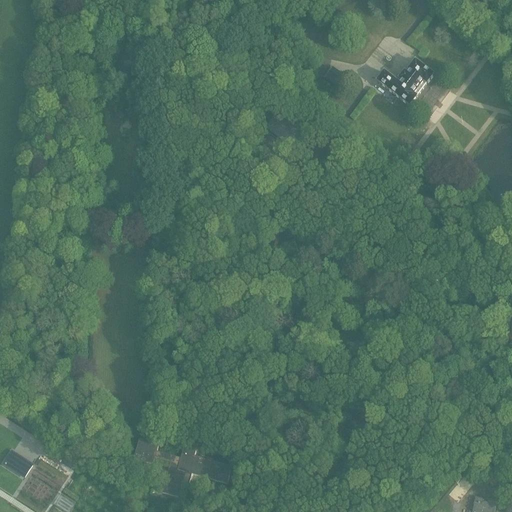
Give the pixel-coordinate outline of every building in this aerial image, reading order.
[(435,66),(431,66),(421,58),(414,68),(416,70),(413,73),(410,70),(409,71),(407,70),(403,75),(405,76),(404,77),(407,80),(404,83),(389,71),(386,74),(385,73),(384,74),(386,75),(383,78),(415,104),(422,96),(426,99),(429,95),(431,97),(435,92),(433,91),(436,87),(432,83),(440,73),(437,71),(437,67),(435,66)] [(280,132),(299,144),(304,135),(286,123),(280,132)] [(266,142),(293,160),(303,146),(299,144),(280,132),(274,128),(266,142)] [(309,128),(304,134),(309,137),(314,131),(309,128)] [(294,241),(281,245),(286,262),(299,258),(294,241)] [(227,485),(232,468),(195,457),(196,453),(184,449),(181,459),(157,452),(159,445),(140,440),(134,460),(153,466),(155,458),(171,463),(162,494),(178,499),(183,484),(189,485),(192,475),(227,485)] [(32,467),(11,452),(3,464),(24,478),(32,467)] [(68,456),(63,464),(71,469),(76,460),(68,456)] [(479,496),(480,490),(469,488),(468,493),(479,496)] [(474,511),(493,511),(495,503),(477,499),(474,511)]
